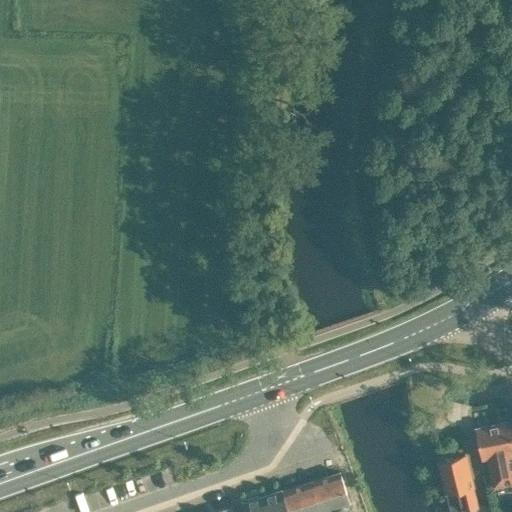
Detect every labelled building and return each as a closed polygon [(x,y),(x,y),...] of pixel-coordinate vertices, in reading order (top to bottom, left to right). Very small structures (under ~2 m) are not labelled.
[(511,420),(476,427),(480,446),(482,458),(486,457),(492,488),(497,487),(511,483),(511,424),(511,421),(511,420)] [(464,454),(439,460),(452,511),(455,511),(478,506),(464,454)] [(305,482),(315,511),(350,511),(348,505),(350,504),(339,471),(305,482)] [(281,490),(288,511),(315,511),(305,482),(281,490)] [(288,511),(281,490),(239,504),(241,511),(288,511)]
